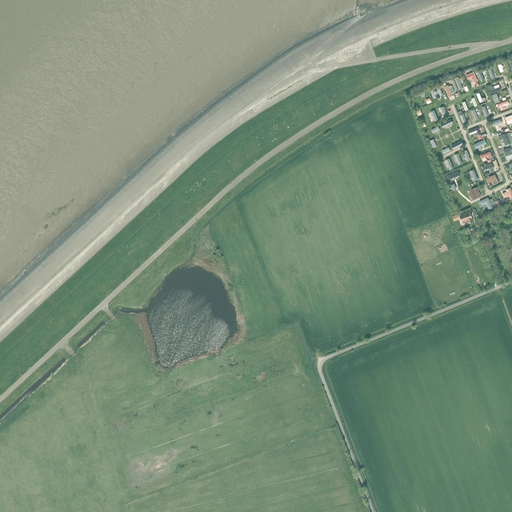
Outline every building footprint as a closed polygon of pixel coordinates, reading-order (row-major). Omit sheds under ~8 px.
[(473,72),(466,75),(467,79),(471,77),(473,82),(477,80),(473,72)] [(430,91),(433,98),(442,94),(439,87),(430,91)] [(507,101),(498,104),(500,110),(504,109),(503,106),(508,104),(507,101)] [(500,124),(498,118),(495,119),(499,128),(504,126),(503,123),(500,124)] [(507,144),(504,134),(498,136),(500,140),(502,139),(505,145),(507,144)] [(482,139),(471,144),(473,148),(475,147),(477,151),(483,148),(481,145),(484,143),(482,139)] [(485,178),(487,183),(496,179),(494,174),(485,178)] [(474,186),(465,190),(469,199),(478,195),(474,186)] [(511,197),(511,192),(511,189),(506,191),(502,193),(504,197),(508,195),(510,199),(511,197)] [(492,208),(488,198),(480,201),(481,205),(486,203),(489,209),(492,208)] [(473,221),(469,211),(459,215),(461,222),(467,220),(468,223),(470,222),(470,223),(471,222),(473,221)]
